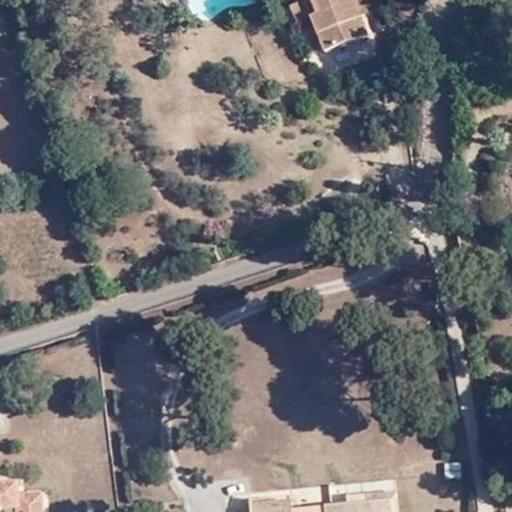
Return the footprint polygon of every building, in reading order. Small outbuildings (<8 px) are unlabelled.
[(370,36),(355,0),(307,0),(329,52),(370,36)] [(35,511),(35,507),(22,506),(22,498),(20,498),(19,487),(0,488),(0,511),(35,511)] [(44,511),(44,498),(22,498),(22,506),(35,507),(35,511),(44,511)] [(345,500),(345,508),(362,507),(362,498),(345,500)] [(250,506),(250,511),(291,511),(291,501),(250,506)] [(308,511),(390,511),(389,503),(362,507),(345,508),(308,511)]
